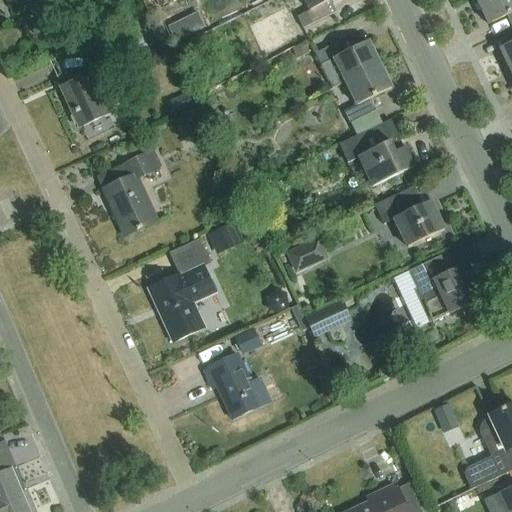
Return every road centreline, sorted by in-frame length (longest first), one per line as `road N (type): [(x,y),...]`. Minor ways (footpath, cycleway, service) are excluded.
road 1 (unclassified): [(191,502),(0,62)]
road 2 (unclassified): [(511,345),(191,502)]
road 3 (tertiary): [(511,231),(400,0)]
road 4 (unclassified): [(83,511),(0,311)]
